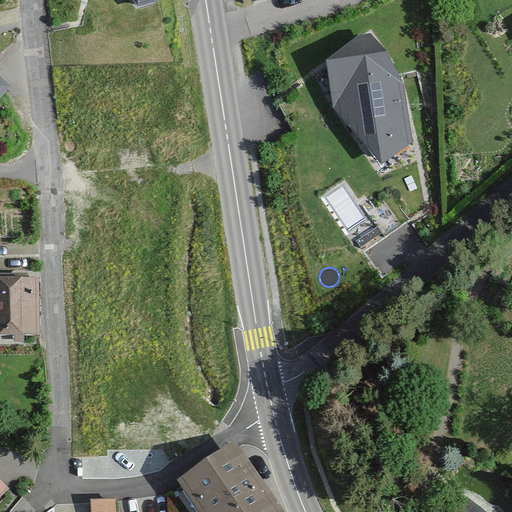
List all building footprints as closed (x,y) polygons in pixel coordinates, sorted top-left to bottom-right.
[(321,67),(310,71),(333,124),(375,174),(420,149),(413,82),(382,36),(363,30),(320,50),(321,67)] [(0,96),(8,89),(0,80),(0,96)] [(132,165),(60,165),(60,238),(133,237),(132,165)] [(37,278),(0,278),(0,336),(38,335),(37,278)] [(280,511),(233,443),(176,483),(196,511),(280,511)] [(116,511),(116,501),(91,501),(90,511),(116,511)]
